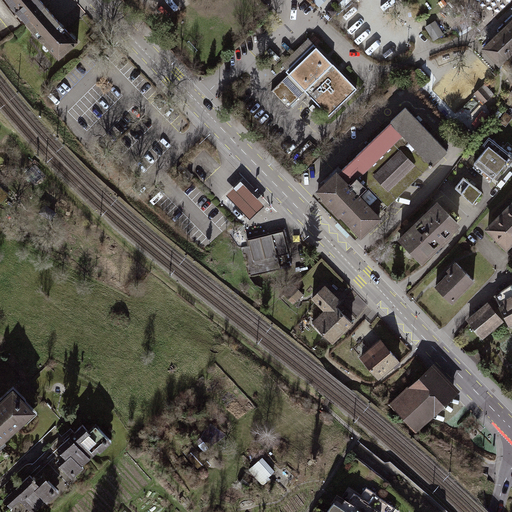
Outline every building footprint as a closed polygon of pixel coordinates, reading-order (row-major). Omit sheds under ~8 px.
[(24,21),(45,4),(41,0),(7,0),(11,4),(10,5),(24,21)] [(326,0),(312,0),(320,8),(328,1),(326,0)] [(465,0),(486,22),(509,0),(465,0)] [(45,4),(24,21),(57,60),(77,43),(59,21),(60,21),(45,4)] [(508,26),(485,49),(499,63),(511,50),(511,17),(506,23),(508,26)] [(281,67),(288,74),(315,48),(308,40),(281,67)] [(288,74),(305,91),(332,65),(315,48),(288,74)] [(482,80),(493,74),(484,58),(474,64),(482,80)] [(332,65),(305,91),(328,115),(355,89),(332,65)] [(418,67),(412,72),(422,83),(428,78),(418,67)] [(305,91),(288,74),(271,91),(288,108),(305,91)] [(38,89),(44,83),(39,79),(34,85),(38,89)] [(484,84),(474,93),(482,102),(492,93),(484,84)] [(336,172),(317,190),(325,198),(323,199),(338,215),(339,214),(361,235),(385,211),(383,209),(428,164),(430,167),(447,150),(404,107),(338,174),(336,172)] [(511,117),(505,113),(500,121),(506,125),(511,117)] [(483,171),(502,147),(488,137),(482,145),(485,147),(473,163),(483,171)] [(511,154),(502,147),(483,171),(493,178),(505,162),(510,166),(511,162),(511,154)] [(179,163),(174,168),(185,179),(190,174),(179,163)] [(463,177),(455,187),(472,202),(481,192),(463,177)] [(239,181),(225,195),(248,219),(262,205),(239,181)] [(0,201),(2,203),(10,194),(0,185),(0,201)] [(497,220),(488,229),(506,247),(511,241),(511,200),(509,198),(492,215),(497,220)] [(437,202),(399,240),(421,261),(441,242),(439,240),(457,222),(437,202)] [(249,248),(242,249),(248,277),(280,270),(277,257),(288,255),(283,232),(247,240),(249,248)] [(450,273),(436,286),(452,302),(474,280),(456,262),(448,271),(450,273)] [(511,283),(496,295),(497,296),(495,297),(499,307),(501,306),(509,323),(511,321),(511,283)] [(302,294),(294,285),(285,293),(293,302),(302,294)] [(327,313),(343,329),(351,322),(334,305),(338,302),(324,287),(312,298),(327,313)] [(489,304),(468,321),(481,336),(502,318),(489,304)] [(343,329),(327,313),(315,324),(332,340),(343,329)] [(382,341),(361,358),(378,378),(392,365),(393,367),(396,365),(397,366),(400,363),(398,360),(382,341)] [(430,370),(394,404),(417,428),(453,394),(430,370)] [(11,394),(0,404),(0,442),(23,420),(23,419),(32,411),(23,401),(20,404),(11,394)] [(84,420),(56,446),(64,453),(57,459),(73,475),(84,465),(81,462),(100,445),(101,446),(112,437),(97,421),(90,427),(84,420)] [(196,449),(188,456),(198,467),(206,459),(196,449)] [(263,457),(248,470),(261,484),(276,471),(263,457)] [(31,471),(4,497),(9,503),(3,509),(5,511),(30,511),(46,497),(48,498),(59,488),(43,472),(37,477),(31,471)] [(251,484),(243,477),(237,485),(244,491),(251,484)] [(344,501),(337,497),(326,511),(392,511),(395,508),(375,495),(376,494),(366,488),(360,497),(354,492),(353,494),(350,492),(344,501)]
